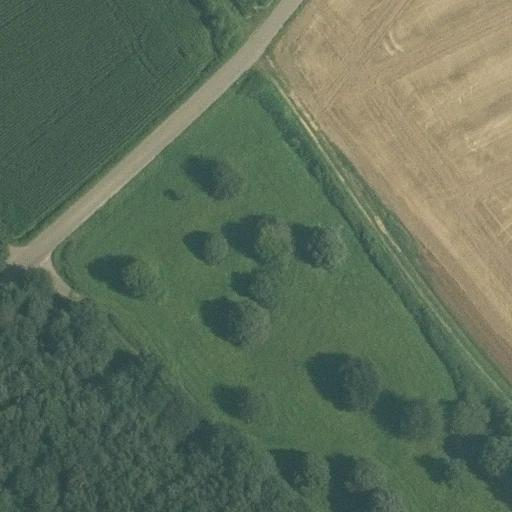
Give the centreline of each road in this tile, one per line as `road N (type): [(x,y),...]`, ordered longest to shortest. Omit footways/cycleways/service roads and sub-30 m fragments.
road 1 (track): [(217,0),(398,261),(511,408)]
road 2 (tertiary): [(293,0),(203,101),(0,290)]
road 3 (track): [(301,511),(35,262)]
